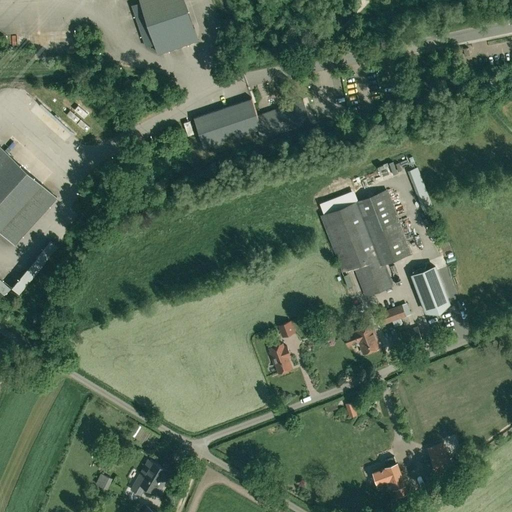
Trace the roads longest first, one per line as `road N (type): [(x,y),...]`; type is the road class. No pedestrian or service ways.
road 1 (unclassified): [(195,448),(511,322)]
road 2 (unclassified): [(195,448),(0,330)]
road 3 (unclassified): [(301,511),(195,448)]
